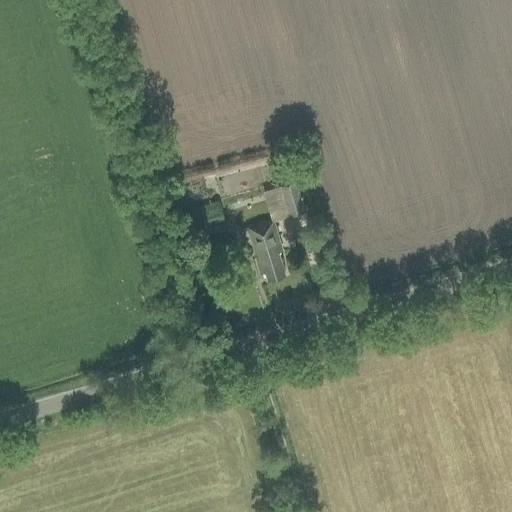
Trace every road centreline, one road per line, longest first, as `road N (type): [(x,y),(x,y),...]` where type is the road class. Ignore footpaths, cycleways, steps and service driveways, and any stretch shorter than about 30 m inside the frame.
road 1 (tertiary): [(511,266),(0,420)]
road 2 (track): [(248,345),(296,511)]
